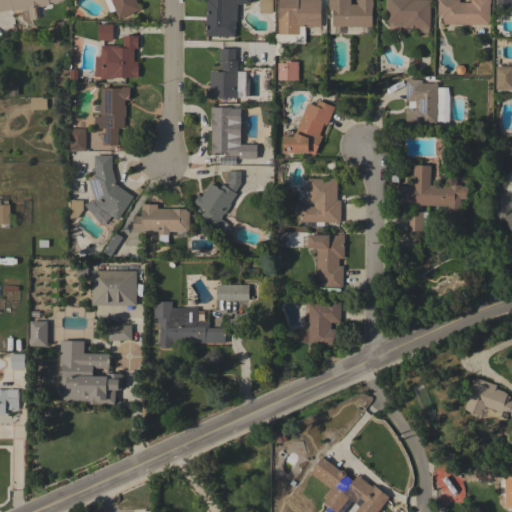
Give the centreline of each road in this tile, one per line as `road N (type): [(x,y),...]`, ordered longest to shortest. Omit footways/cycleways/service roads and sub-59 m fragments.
road 1 (tertiary): [(35,511),(511,299)]
road 2 (residential): [(360,140),(372,161),(374,392),(423,472),(422,511)]
road 3 (residential): [(173,0),(167,162)]
